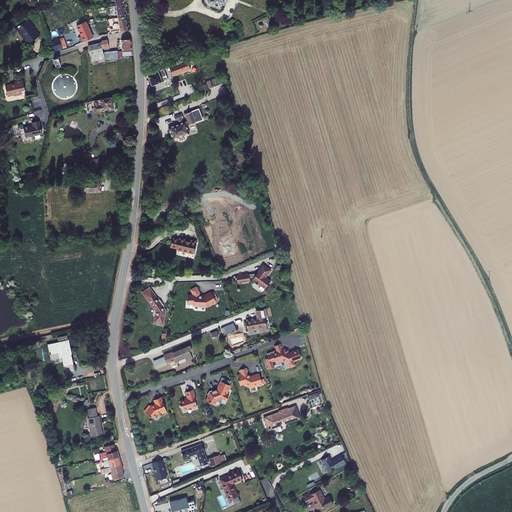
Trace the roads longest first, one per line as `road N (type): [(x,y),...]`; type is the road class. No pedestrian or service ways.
road 1 (secondary): [(118,399),(111,341),(137,164),(137,32)]
road 2 (residential): [(137,32),(0,72)]
